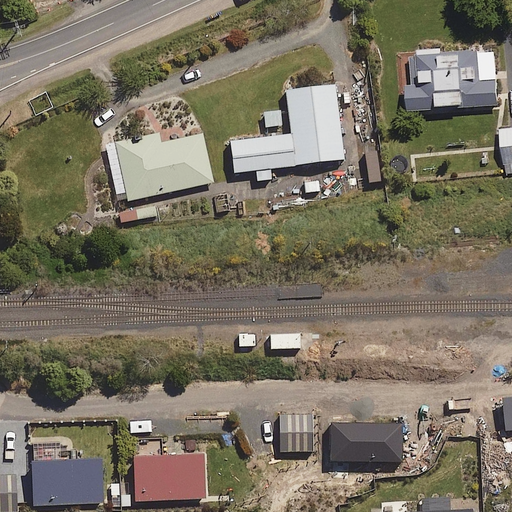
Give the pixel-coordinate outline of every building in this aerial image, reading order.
[(498,103),(494,49),(410,56),(413,85),(405,85),(407,110),(498,103)] [(345,160),(336,86),(288,92),(293,135),(232,142),(236,173),(257,171),(258,182),(272,180),(271,169),(345,160)] [(511,172),(511,128),(500,130),(504,173),(511,172)] [(161,144),(159,134),(107,146),(119,203),(214,183),(204,135),(161,144)] [(381,156),(368,156),(369,182),(382,182),(381,156)] [(158,215),(156,205),(119,213),(121,223),(158,215)] [(256,333),(239,333),(239,346),(256,346),(256,333)] [(301,334),(270,334),(270,349),(301,349),(301,334)] [(314,415),(280,416),(280,452),(314,452),(314,415)] [(60,447),(34,448),(36,506),(105,503),(103,461),(61,463),(60,447)] [(207,499),(206,456),(136,459),(137,502),(207,499)] [(0,511),(19,511),(15,474),(0,475),(0,511)]
